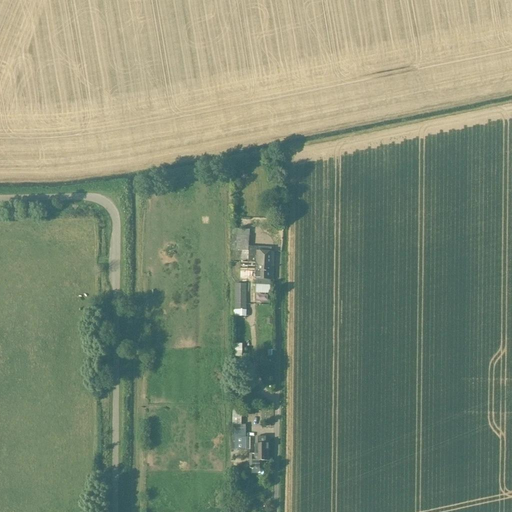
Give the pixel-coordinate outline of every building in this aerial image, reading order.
[(264,269),(273,269),(273,268),(273,252),(271,252),(272,248),(258,248),(249,247),(250,230),(232,229),(231,250),(248,251),(248,263),(256,263),(256,265),(264,265),(264,269)] [(273,281),(273,269),(264,269),(264,265),(256,265),(256,263),(248,263),(240,263),(240,264),(240,271),(253,272),(253,279),(257,280),(256,285),(271,286),(271,281),(273,281)] [(235,285),(235,311),(235,316),(245,317),(245,311),(247,311),(246,284),(235,285)] [(233,408),(232,425),(241,425),(242,408),(233,408)] [(246,438),(246,431),(246,425),(241,425),(232,425),(232,431),(232,450),(247,450),(247,439),(246,438)] [(262,469),(262,461),(268,461),(268,439),(256,439),(256,454),(250,454),(250,469),(262,469)]
